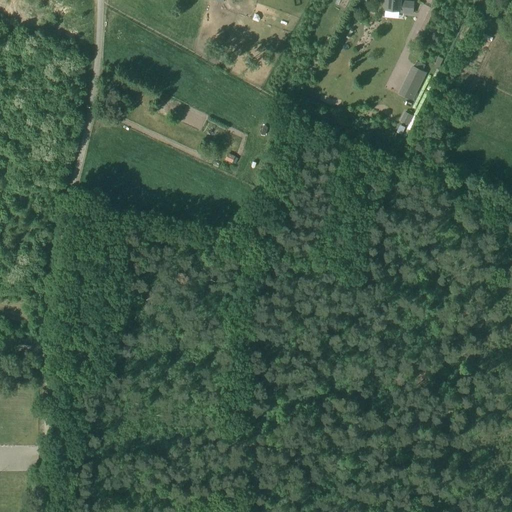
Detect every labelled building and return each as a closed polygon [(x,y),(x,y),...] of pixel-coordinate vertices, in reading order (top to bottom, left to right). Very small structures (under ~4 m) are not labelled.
[(404,11),(404,12),(413,13),(414,2),(400,1),(400,0),(385,0),(385,9),(404,11)] [(420,84),(415,82),(408,78),(403,88),(410,91),(411,92),(408,97),(412,100),(420,84)] [(446,107),(430,138),(438,143),(455,112),(448,108),(446,107)] [(408,124),(412,114),(404,111),(400,121),(408,124)] [(225,159),(234,163),(238,157),(228,152),(225,159)] [(8,480),(7,511),(20,511),(21,480),(8,480)]
